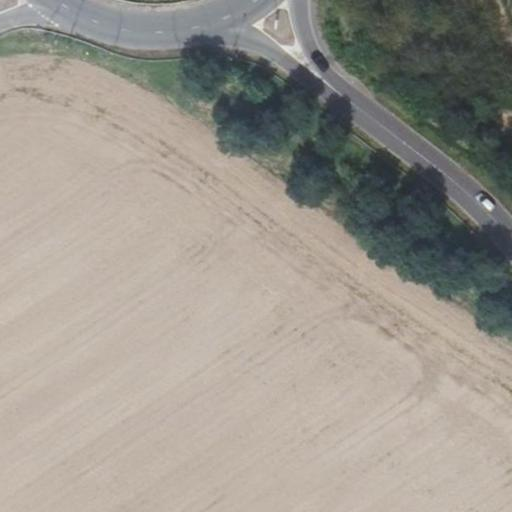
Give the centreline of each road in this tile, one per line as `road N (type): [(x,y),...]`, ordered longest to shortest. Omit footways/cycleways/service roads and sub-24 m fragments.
road 1 (tertiary): [(511,243),(247,2)]
road 2 (tertiary): [(67,4),(127,28),(169,29),(247,2)]
